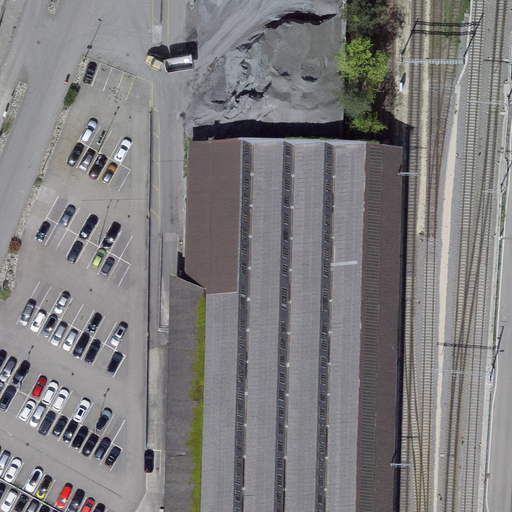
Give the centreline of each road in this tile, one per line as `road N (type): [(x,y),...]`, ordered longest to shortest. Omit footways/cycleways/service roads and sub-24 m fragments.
road 1 (residential): [(511,267),(494,511)]
road 2 (unknown): [(0,433),(117,493),(118,511)]
